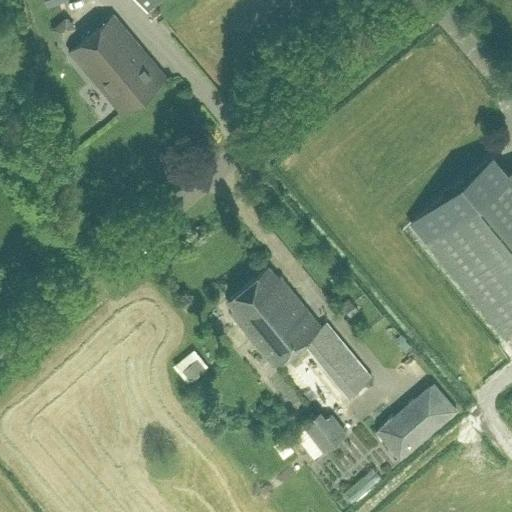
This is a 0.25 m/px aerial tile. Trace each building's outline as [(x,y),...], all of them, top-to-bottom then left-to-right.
[(121,111),(165,74),(112,11),(68,48),(121,111)] [(492,150),(410,218),(427,238),(507,334),(511,330),(511,166),(508,170),(492,150)] [(277,360),(319,324),(279,275),(277,276),(268,264),(228,297),(233,305),(229,309),(273,363),(277,360)] [(358,309),(348,297),(339,303),(349,316),(358,309)] [(324,362),(342,383),(362,365),(345,345),(336,334),(315,351),(324,362)] [(370,375),(362,365),(342,383),(350,392),(370,375)] [(395,413),(376,429),(399,455),(429,430),(454,409),(445,397),(431,382),(395,413)] [(346,432),(328,410),(321,416),(316,410),(301,422),(323,450),(346,432)] [(369,484),(382,476),(377,467),(364,475),(369,484)]
